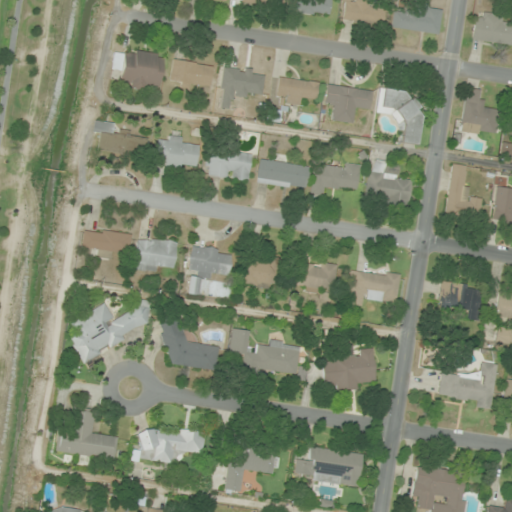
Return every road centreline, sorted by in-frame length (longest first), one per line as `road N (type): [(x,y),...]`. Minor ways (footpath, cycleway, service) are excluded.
road 1 (residential): [(381,511),(461,0)]
road 2 (residential): [(511,447),(157,392),(147,375),(131,369),(109,383),(120,408),(157,392)]
road 3 (residential): [(511,257),(86,190)]
road 4 (residential): [(511,79),(130,17)]
